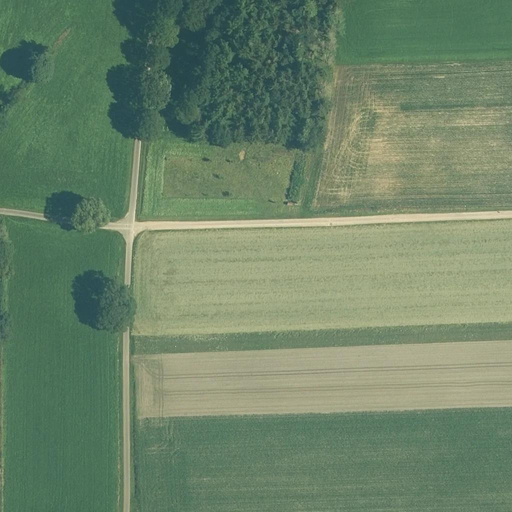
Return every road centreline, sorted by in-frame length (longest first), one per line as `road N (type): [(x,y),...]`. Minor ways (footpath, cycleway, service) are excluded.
road 1 (track): [(511,214),(130,226)]
road 2 (residential): [(126,511),(130,226)]
road 3 (residential): [(130,226),(161,0)]
road 4 (residential): [(130,226),(0,212)]
